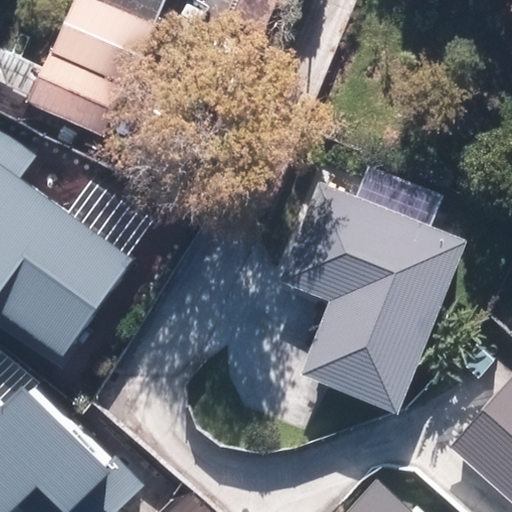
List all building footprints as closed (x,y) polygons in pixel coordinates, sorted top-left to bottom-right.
[(69,0),(47,47),(114,79),(143,19),(100,0),(69,0)] [(24,96),(100,131),(121,84),(46,50),(40,63),(0,45),(0,77),(26,90),(24,96)] [(83,348),(150,252),(33,170),(45,155),(0,123),(0,305),(6,310),(13,300),(83,348)] [(341,290),(314,365),(413,403),(477,232),(329,178),(293,273),(341,290)] [(0,382),(0,494),(17,511),(22,511),(31,503),(39,511),(121,511),(149,486),(45,378),(19,403),(0,382)] [(511,384),(458,444),(511,491),(511,384)] [(350,511),(425,511),(384,475),(350,511)]
